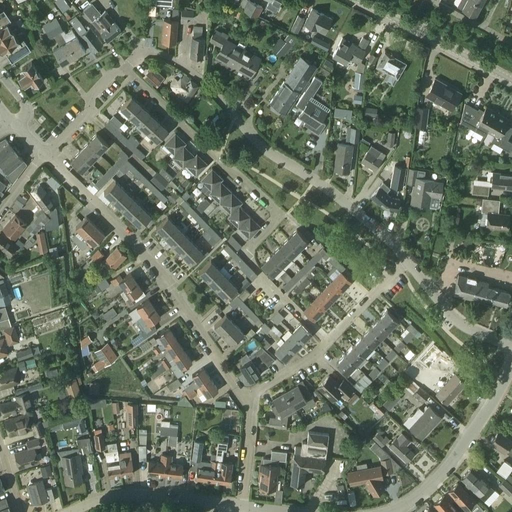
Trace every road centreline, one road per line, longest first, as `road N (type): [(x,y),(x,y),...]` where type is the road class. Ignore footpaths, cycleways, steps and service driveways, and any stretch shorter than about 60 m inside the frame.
road 1 (residential): [(122,71),(281,216),(246,253),(263,280),(328,340)]
road 2 (residential): [(122,71),(138,55),(171,58),(269,152),(334,194),(405,260)]
road 3 (residential): [(246,398),(142,254),(44,155)]
road 4 (residential): [(391,511),(455,459),(511,362)]
road 5 (tertiary): [(511,82),(351,0)]
road 6 (residential): [(69,511),(142,495),(242,509)]
road 7 (residential): [(511,346),(455,320),(405,260)]
